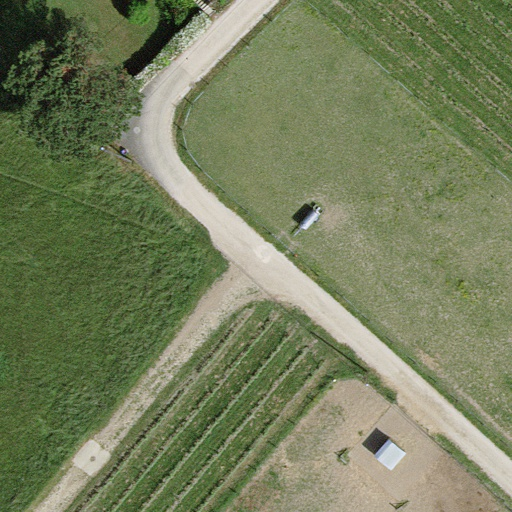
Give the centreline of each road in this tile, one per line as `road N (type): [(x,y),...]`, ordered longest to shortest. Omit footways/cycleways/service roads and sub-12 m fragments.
road 1 (track): [(511,474),(263,258),(135,134)]
road 2 (track): [(263,258),(52,511)]
road 3 (track): [(257,0),(184,69),(135,134)]
